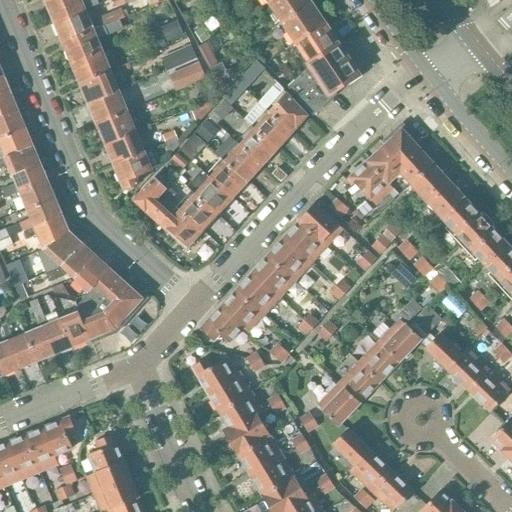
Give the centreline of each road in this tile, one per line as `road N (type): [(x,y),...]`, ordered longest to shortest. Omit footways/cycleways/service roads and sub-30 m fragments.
road 1 (residential): [(0,0),(95,217),(196,304)]
road 2 (residential): [(196,304),(383,104),(425,76)]
road 3 (residential): [(200,511),(138,366)]
road 4 (residential): [(0,422),(138,366)]
road 5 (tertiary): [(425,76),(511,174)]
road 6 (residential): [(511,509),(418,423)]
